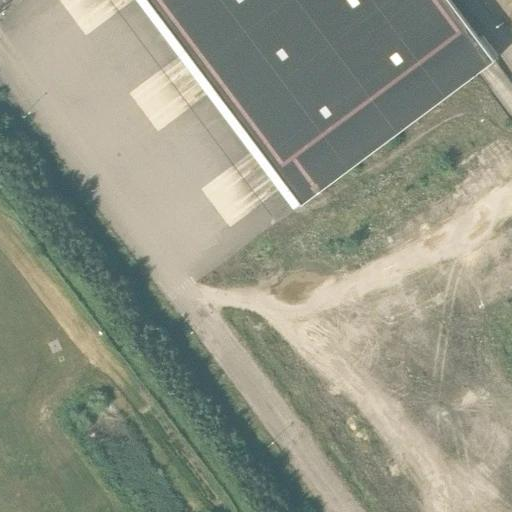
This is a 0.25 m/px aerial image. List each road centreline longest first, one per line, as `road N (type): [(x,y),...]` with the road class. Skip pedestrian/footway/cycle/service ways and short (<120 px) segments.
road 1 (unknown): [(45,108),(145,28)]
road 2 (unknown): [(116,205),(217,129)]
